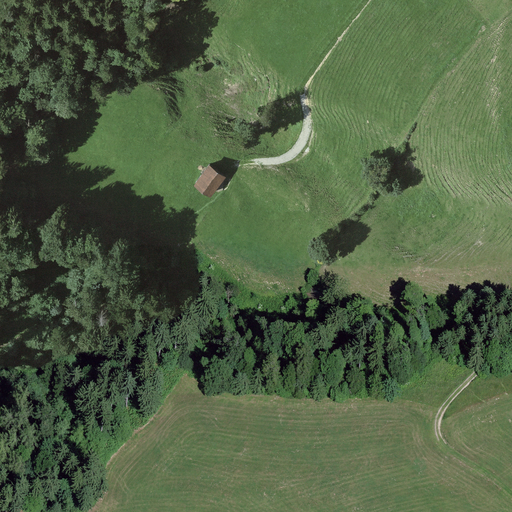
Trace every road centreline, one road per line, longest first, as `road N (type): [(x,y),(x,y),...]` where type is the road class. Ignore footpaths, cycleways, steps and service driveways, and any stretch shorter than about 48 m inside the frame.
road 1 (track): [(364,0),(302,86),(305,152),(290,162),(234,166),(221,187)]
road 2 (track): [(511,490),(438,432),(460,382),(511,339)]
